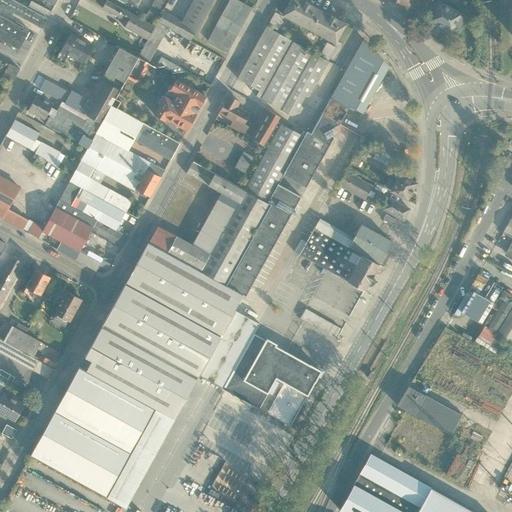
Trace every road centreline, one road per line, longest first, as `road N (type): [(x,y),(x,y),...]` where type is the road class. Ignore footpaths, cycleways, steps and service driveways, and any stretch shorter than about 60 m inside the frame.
road 1 (residential): [(504,191),(328,511)]
road 2 (secondary): [(431,198),(370,331),(269,511)]
road 3 (residential): [(268,0),(109,291)]
road 4 (residential): [(109,291),(0,485)]
road 5 (residential): [(67,0),(0,123)]
road 6 (residential): [(109,291),(0,229)]
